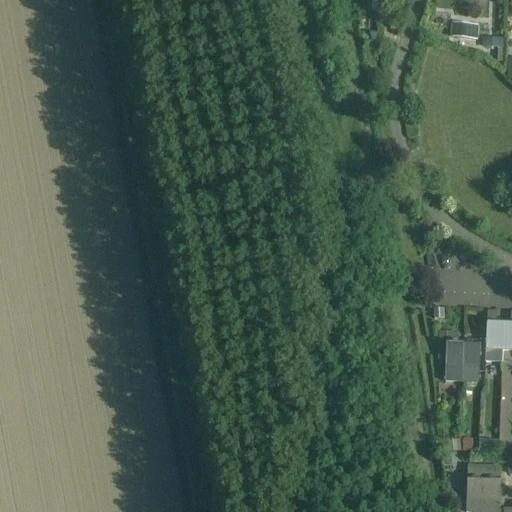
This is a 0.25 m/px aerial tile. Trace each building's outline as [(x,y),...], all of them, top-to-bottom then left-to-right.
[(371,0),(371,9),(385,10),(385,0),(371,0)] [(454,25),(453,38),(478,40),(479,27),(454,25)] [(505,40),(486,40),(486,48),(505,48),(505,40)] [(486,352),(485,362),(501,363),(502,353),(503,353),(504,323),(497,323),(497,315),(497,314),(487,314),(487,315),(486,352)] [(504,323),(503,353),(511,353),(511,314),(510,323),(504,323)] [(447,334),(446,372),(445,384),(462,384),(463,372),(464,343),(455,343),(455,335),(447,334)] [(463,372),(478,373),(479,343),(464,343),(463,372)] [(461,441),(461,454),(470,455),(471,441),(461,441)] [(479,442),(479,454),(496,455),(497,442),(479,442)] [(458,443),(442,445),(443,456),(459,454),(458,443)] [(467,508),(466,511),(482,511),(483,509),(484,479),(485,465),(468,464),(468,479),(467,508)] [(504,511),(505,511),(499,510),(500,480),(501,466),(485,465),(484,479),(483,509),(482,511),(504,511)]
